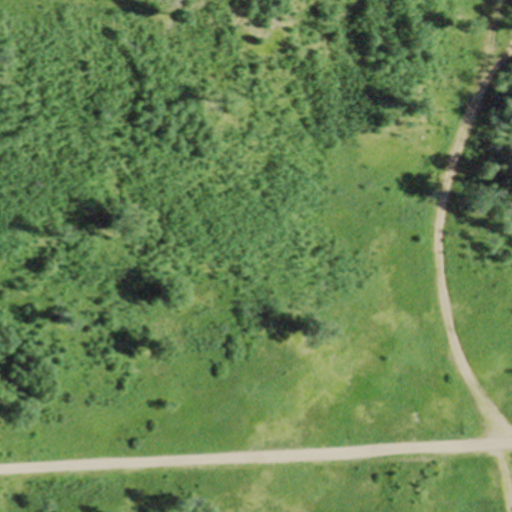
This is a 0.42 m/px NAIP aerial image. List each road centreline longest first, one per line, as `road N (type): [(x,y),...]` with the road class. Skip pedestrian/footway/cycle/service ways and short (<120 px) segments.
road 1 (track): [(511,443),(0,466)]
road 2 (track): [(511,432),(456,350),(439,238),(445,186),(483,82),(497,0)]
